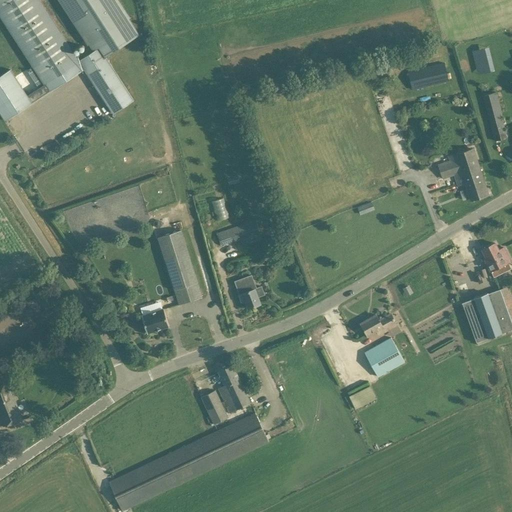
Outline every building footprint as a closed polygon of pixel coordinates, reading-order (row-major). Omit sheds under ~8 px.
[(59,0),(93,51),(79,60),(40,0),(0,0),(0,17),(43,84),(27,95),(10,69),(0,75),(0,113),(4,121),(32,103),(32,102),(49,91),(50,91),(84,69),(113,114),(134,100),(106,57),(140,34),(129,18),(131,17),(119,0),(59,0)] [(489,46),(475,49),(480,68),(493,65),(489,46)] [(444,62),(440,63),(438,59),(434,60),(435,64),(417,69),(421,88),(448,81),(444,62)] [(500,112),(501,111),(496,92),(482,96),(495,141),(507,137),(500,112)] [(489,195),(474,148),(447,156),(449,160),(437,164),(443,179),(454,176),(457,186),(464,184),(470,201),(489,195)] [(230,184),(240,181),(238,171),(227,174),(230,184)] [(432,191),(444,186),(439,174),(428,179),(432,191)] [(223,197),(211,201),(216,220),(229,217),(223,197)] [(369,212),(366,204),(358,207),(361,215),(369,212)] [(221,245),(260,232),(255,219),(217,233),(221,245)] [(181,229),(158,237),(179,304),(202,297),(181,229)] [(482,249),(487,258),(493,270),(498,267),(495,261),(503,256),(500,249),(498,250),(495,243),(482,249)] [(246,291),(244,287),(249,286),(245,276),(234,281),(237,290),(238,289),(242,301),(245,300),(248,308),(260,303),(257,294),(255,288),(246,291)] [(488,292),(478,296),(474,297),(474,298),(462,303),(476,342),(492,336),(511,329),(511,322),(500,289),(488,293),(488,292)] [(55,305),(49,292),(40,297),(47,309),(55,305)] [(140,308),(142,315),(147,333),(148,332),(169,326),(164,308),(163,308),(151,312),(149,306),(147,305),(141,307),(140,308)] [(401,331),(398,327),(391,313),(379,320),(376,314),(361,323),(365,332),(368,336),(383,328),(385,332),(388,330),(391,337),(401,331)] [(405,362),(391,337),(364,353),(378,377),(405,362)] [(201,396),(213,420),(214,423),(228,417),(223,408),(227,406),(230,412),(245,404),(249,403),(250,402),(237,373),(233,364),(218,371),(225,385),(219,388),(224,400),(220,401),(215,390),(201,396)] [(13,393),(8,382),(0,384),(0,416),(3,426),(23,419),(13,393)] [(349,395),(355,408),(376,398),(370,385),(349,395)] [(256,413),(250,415),(109,482),(122,510),(130,506),(269,441),(256,413)]
